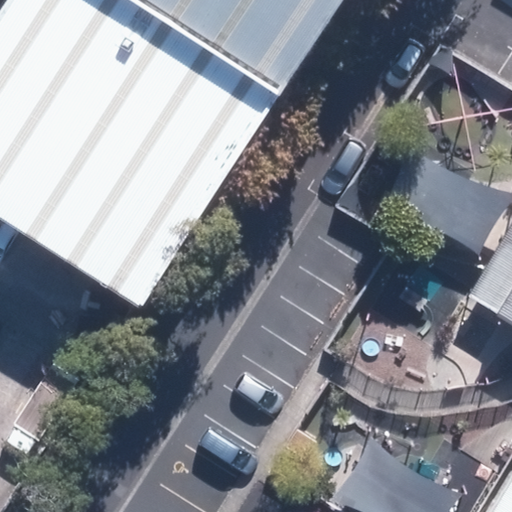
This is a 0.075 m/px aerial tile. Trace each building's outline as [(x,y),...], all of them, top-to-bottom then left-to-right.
[(340,0),(11,0),(0,18),(0,192),(156,291),(340,0)] [(397,182),(384,205),(414,211),(464,235),(483,253),(491,228),(506,205),(511,200),(511,184),(493,183),(451,161),(410,131),(408,150),(397,182)] [(511,226),(475,288),(511,310),(511,226)] [(396,286),(374,308),(404,317),(424,327),(456,345),(486,374),(505,346),(511,342),(511,316),(509,315),(467,296),(437,273),(413,241),(409,259),(396,286)] [(409,420),(373,425),(405,436),(444,458),(459,467),(472,479),(486,466),(508,451),(511,449),(511,415),(508,411),(492,381),(480,392),(448,409),(409,420)] [(350,472),(332,490),(368,503),(382,511),(444,511),(446,508),(467,483),(431,471),(399,451),(373,425),(368,444),(350,472)] [(511,511),(511,473),(488,511),(511,511)]
